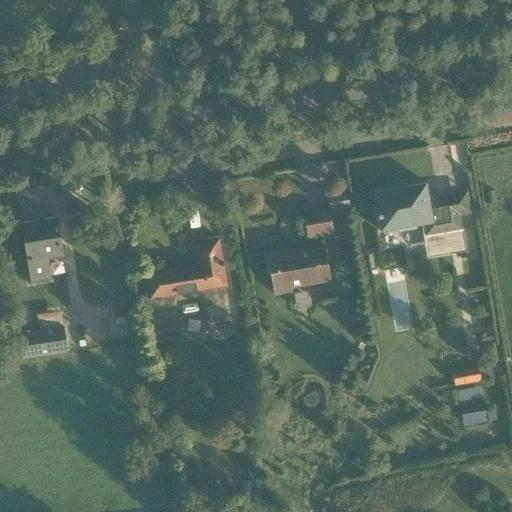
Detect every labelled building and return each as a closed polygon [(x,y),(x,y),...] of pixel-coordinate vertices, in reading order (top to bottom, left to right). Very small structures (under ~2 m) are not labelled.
[(373,193),(380,232),(398,229),(398,232),(415,229),(415,226),(422,225),(424,237),(460,231),(458,217),(470,214),(466,192),(435,197),(435,199),(427,200),(425,184),(373,193)] [(330,210),(303,214),(307,240),(334,236),(330,210)] [(62,254),(56,219),(20,225),(29,284),(51,281),(47,256),(62,254)] [(192,243),(196,266),(144,274),(155,338),(180,334),(177,318),(204,314),(206,328),(232,324),(219,239),(192,243)] [(280,251),(262,253),(269,297),(291,294),(291,289),(329,283),(324,247),(281,254),(280,251)] [(11,352),(12,361),(66,354),(60,312),(36,316),(38,331),(17,335),(20,351),(11,352)] [(477,369),(452,374),(454,387),(492,379),(490,369),(478,372),(477,369)] [(242,482),(241,497),(251,498),(252,482),(242,482)]
